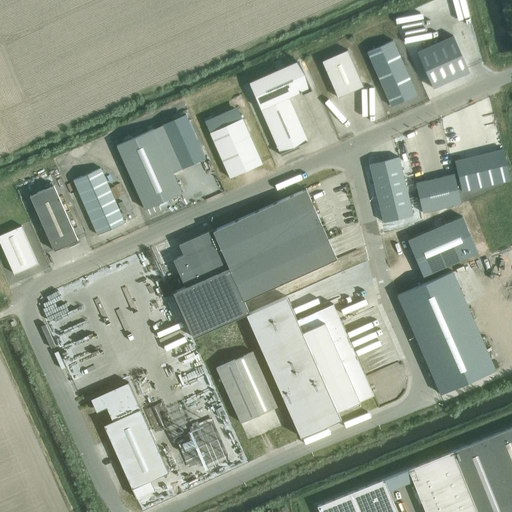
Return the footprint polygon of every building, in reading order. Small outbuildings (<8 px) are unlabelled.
[(453,35),(417,51),(433,88),(469,71),(453,35)] [(393,40),(367,51),(391,106),(417,94),(393,40)] [(347,49),(322,60),(338,96),(363,85),(347,49)] [(297,61),(249,82),(260,108),(288,96),(301,90),(309,87),(297,61)] [(279,100),(260,108),(269,127),(281,155),(300,147),(299,145),(308,141),(288,96),(279,100)] [(211,116),(204,119),(208,131),(216,127),(211,116)] [(243,118),(210,133),(230,178),(263,163),(243,118)] [(154,128),(117,144),(144,209),(182,192),(173,172),(154,128)] [(503,148),(454,160),(462,191),(510,179),(503,148)] [(399,156),(370,163),(384,221),(413,214),(399,156)] [(101,167),(73,179),(98,234),(125,222),(101,167)] [(454,173),(415,183),(423,212),(461,203),(454,173)] [(78,240),(54,185),(30,196),(54,250),(78,240)] [(173,259),(185,286),(229,267),(244,300),(337,258),(306,189),(213,230),(212,229),(179,244),(184,254),(173,259)] [(462,216),(407,239),(423,276),(477,252),(462,216)] [(38,263),(21,225),(0,234),(0,241),(14,273),(38,263)] [(185,286),(173,292),(193,337),(249,312),(244,300),(229,267),(185,286)] [(488,280),(496,275),(492,268),(484,273),(488,280)] [(453,271),(398,295),(440,393),(496,369),(453,271)] [(287,296),(246,314),(301,436),(341,418),(337,410),(374,394),(341,321),(333,303),(297,319),(287,296)] [(253,351),(216,367),(241,422),(277,405),(253,351)] [(185,360),(186,369),(195,367),(194,359),(185,360)] [(128,381),(91,398),(97,411),(107,407),(108,410),(112,420),(104,424),(132,488),(168,472),(128,381)] [(425,511),(511,511),(511,426),(408,469),(425,511)] [(397,511),(384,478),(317,505),(319,511),(397,511)]
